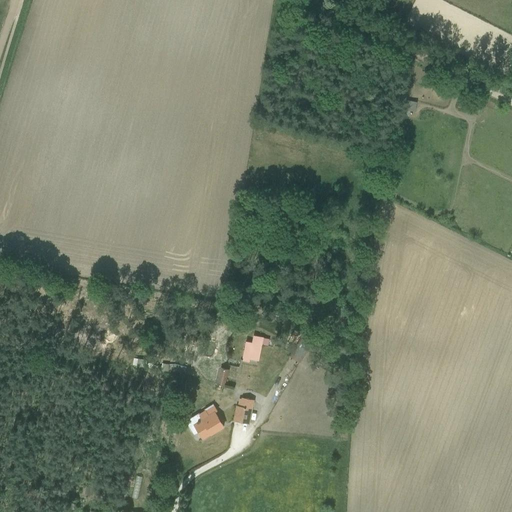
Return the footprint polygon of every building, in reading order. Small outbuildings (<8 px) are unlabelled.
[(242,358),(242,361),(248,362),(249,359),(258,361),(261,344),(262,337),(253,335),(251,342),(245,341),(241,358),(242,358)] [(300,339),(289,356),(308,368),(318,351),(310,346),(300,339)] [(220,367),(216,383),(224,386),(229,369),(220,367)] [(223,426),(218,418),(215,413),(216,411),(213,406),(207,410),(201,414),(199,415),(202,420),(196,424),(193,426),(202,439),(204,437),(210,433),(211,434),(223,426)] [(235,410),(233,420),(234,420),(249,423),(252,409),(251,409),(236,406),(235,410)]
